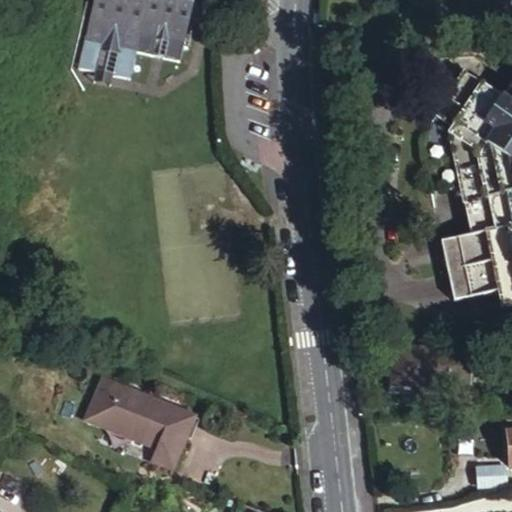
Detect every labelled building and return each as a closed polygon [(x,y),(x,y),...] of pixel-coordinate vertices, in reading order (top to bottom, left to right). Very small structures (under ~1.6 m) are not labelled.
[(91,0),(76,69),(94,73),(110,77),(129,81),(134,55),(177,65),(191,0),(91,0)] [(463,71),(449,91),(481,111),(494,92),(463,71)] [(108,86),(110,77),(94,73),(91,83),(108,86)] [(511,78),(506,74),(494,92),(506,100),(511,91),(511,78)] [(467,232),(456,234),(461,265),(489,260),(494,289),(511,285),(511,91),(506,100),(494,92),(481,111),(449,91),(434,113),(453,127),(447,129),(467,232)] [(456,234),(439,237),(450,293),(457,297),(494,289),(489,260),(461,265),(456,234)] [(498,307),(511,303),(511,285),(494,289),(498,307)] [(392,351),(391,386),(448,388),(448,397),(462,398),(462,389),(468,389),(468,353),(392,351)] [(100,379),(83,423),(153,454),(149,466),(174,478),(185,444),(196,419),(161,403),(100,379)] [(478,470),(478,488),(504,487),(503,469),(478,470)]
